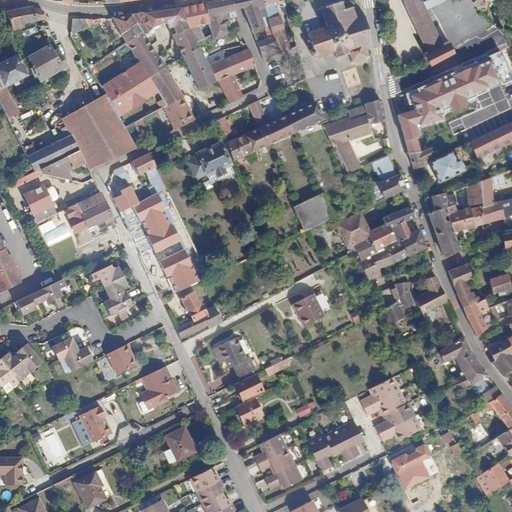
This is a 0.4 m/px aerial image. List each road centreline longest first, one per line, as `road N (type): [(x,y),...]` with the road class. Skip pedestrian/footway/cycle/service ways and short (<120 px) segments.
road 1 (residential): [(236,0),(267,92),(106,169),(101,184),(162,318)]
road 2 (residential): [(511,394),(470,341),(440,272),(403,164),(367,0)]
road 3 (residential): [(162,318),(257,511)]
road 4 (residential): [(162,318),(104,346),(83,310),(36,331),(0,334)]
road 5 (residential): [(189,0),(66,11),(28,0),(0,8)]
road 6 (residential): [(257,511),(369,459)]
